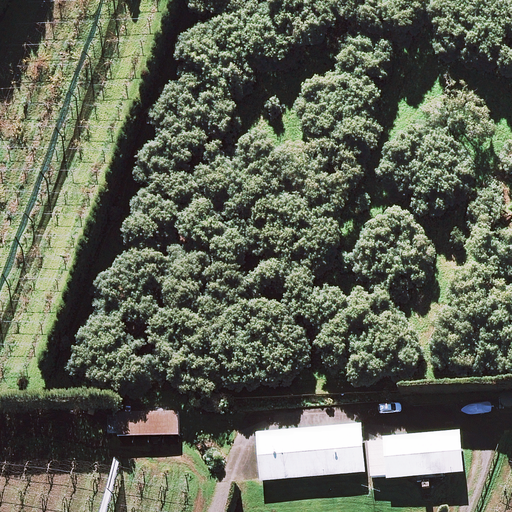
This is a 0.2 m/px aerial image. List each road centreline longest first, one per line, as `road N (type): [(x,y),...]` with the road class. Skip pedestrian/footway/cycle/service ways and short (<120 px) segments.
road 1 (track): [(224,511),(251,428),(452,415)]
road 2 (track): [(452,415),(488,440),(489,466),(471,511)]
